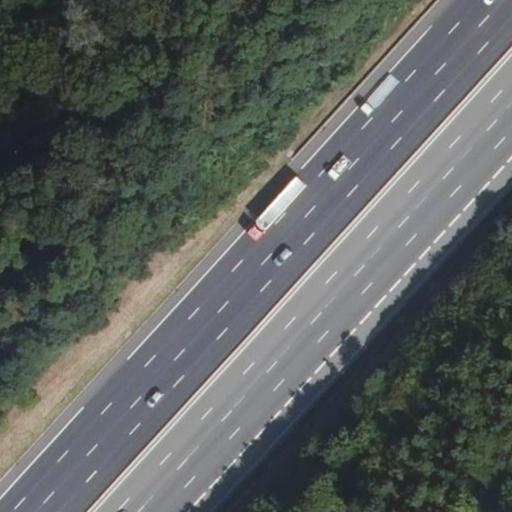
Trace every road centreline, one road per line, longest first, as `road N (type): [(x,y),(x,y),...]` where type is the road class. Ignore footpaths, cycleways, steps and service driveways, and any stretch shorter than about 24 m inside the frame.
road 1 (motorway): [(503,0),(35,511)]
road 2 (motorway): [(151,511),(511,115)]
